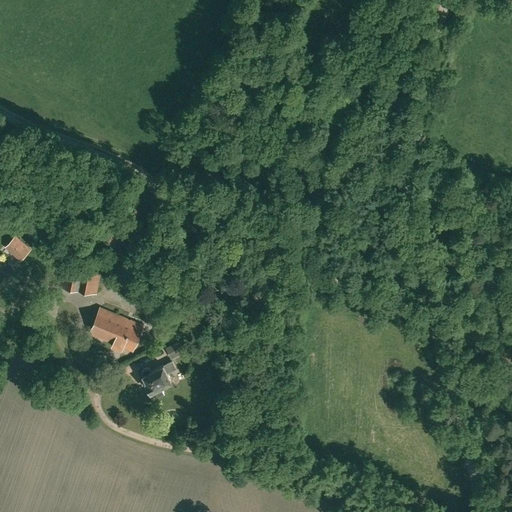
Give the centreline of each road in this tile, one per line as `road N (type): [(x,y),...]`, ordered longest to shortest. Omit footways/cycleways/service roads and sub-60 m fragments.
road 1 (unclassified): [(482,511),(409,202),(414,127),(446,0)]
road 2 (track): [(47,319),(71,339),(108,423),(127,434),(184,448),(289,452),(482,511)]
road 3 (track): [(0,109),(98,151),(287,264),(435,316)]
